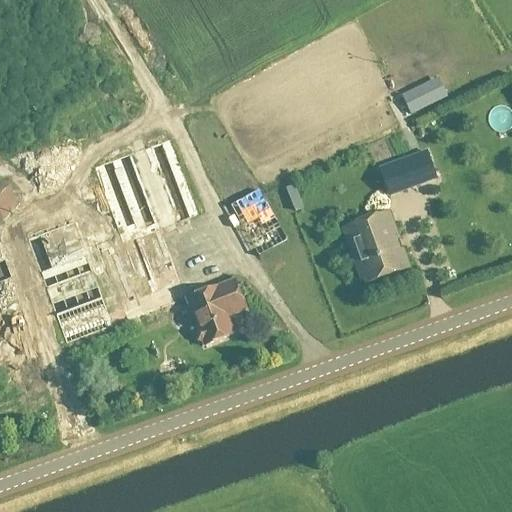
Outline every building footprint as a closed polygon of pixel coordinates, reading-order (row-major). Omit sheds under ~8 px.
[(83,0),(71,0),(9,27),(21,55),(94,24),(83,0)] [(115,87),(125,109),(138,103),(127,81),(115,87)] [(405,106),(401,99),(396,102),(399,108),(404,105),(410,117),(447,99),(441,88),(405,106)] [(435,180),(425,153),(378,170),(389,198),(425,184),(435,180)] [(104,163),(118,226),(155,218),(152,207),(140,210),(129,157),(104,163)] [(0,223),(3,223),(16,207),(9,186),(0,184),(0,223)] [(342,231),(360,282),(366,280),(367,285),(408,270),(388,214),(342,231)] [(53,294),(68,334),(95,324),(92,316),(109,310),(90,260),(72,266),(78,285),(53,294)] [(165,275),(141,284),(150,307),(174,298),(165,275)] [(196,330),(194,335),(197,343),(202,345),(203,348),(235,336),(228,318),(244,312),(233,283),(185,301),(196,330)]
